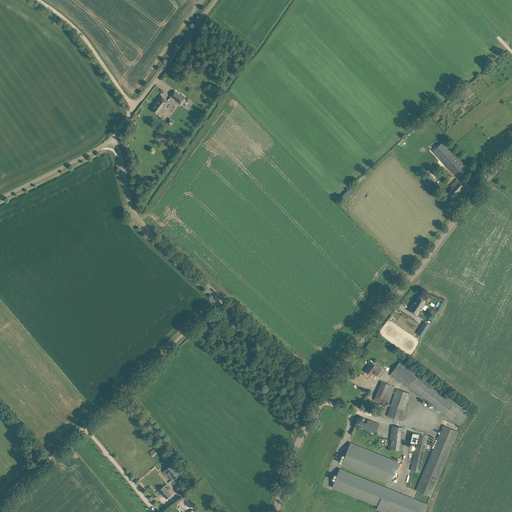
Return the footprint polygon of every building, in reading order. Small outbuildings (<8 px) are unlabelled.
[(176,102),(180,105),(186,98),(181,94),(181,95),(175,91),(171,96),(177,101),(176,102)] [(165,108),(169,101),(161,95),(156,102),(157,103),(152,110),(159,115),(161,112),(163,114),(167,109),(165,108)] [(433,151),(455,175),(465,165),(443,142),(433,151)] [(452,197),(464,186),(457,179),(451,186),(452,188),(448,193),(452,197)] [(414,303),(413,302),(408,310),(416,315),(421,308),(422,308),(425,304),(424,304),(426,300),(419,296),(414,303)] [(417,334),(423,337),(430,324),(424,321),(417,334)] [(376,375),(381,369),(372,362),(365,370),(371,375),(373,372),(376,375)] [(400,362),(390,374),(394,377),(394,376),(432,405),(431,407),(432,408),(434,406),(459,426),(468,414),(444,395),(448,389),(445,387),(442,391),(441,391),(440,392),(400,362)] [(373,399),(387,405),(394,388),(390,384),(381,380),(373,399)] [(388,416),(401,421),(410,393),(397,388),(388,416)] [(363,406),(372,411),(374,405),(366,400),(363,406)] [(358,426),(376,433),(380,424),(369,420),(367,423),(360,421),(358,426)] [(416,490),(431,496),(458,431),(443,425),(416,490)] [(403,450),(406,427),(392,426),(389,448),(403,450)] [(411,470),(420,472),(428,435),(412,432),(410,441),(417,443),(411,470)] [(342,464),(391,484),(400,462),(350,443),(342,464)] [(149,452),(153,457),(158,452),(155,448),(149,452)] [(163,471),(167,476),(168,475),(172,480),(180,473),(171,464),(165,469),(163,471)] [(378,505),(377,509),(385,511),(387,509),(394,511),(424,511),(428,504),(340,469),(332,487),(378,505)] [(164,486),(159,490),(166,498),(171,494),(164,486)]
